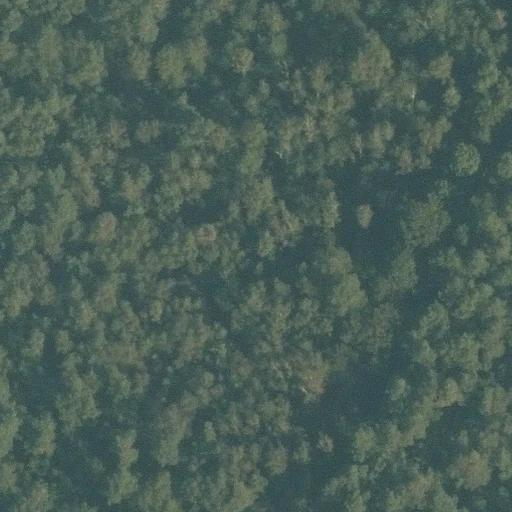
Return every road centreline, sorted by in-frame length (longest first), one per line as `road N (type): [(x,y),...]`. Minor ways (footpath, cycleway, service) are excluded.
road 1 (track): [(511,123),(288,511)]
road 2 (track): [(238,511),(0,382)]
